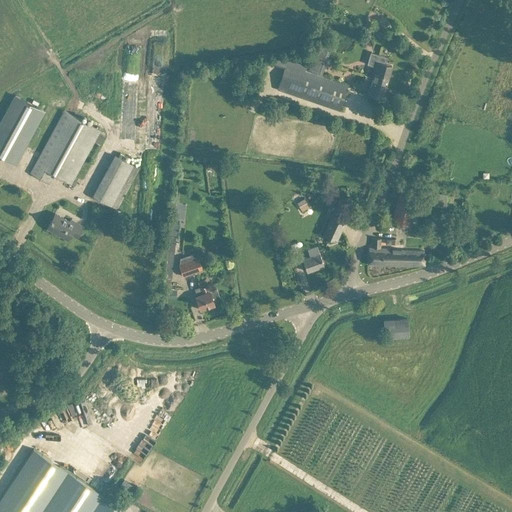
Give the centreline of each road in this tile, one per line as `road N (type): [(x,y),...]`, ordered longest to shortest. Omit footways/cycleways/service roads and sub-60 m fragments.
road 1 (unclassified): [(354,292),(356,256),(459,0)]
road 2 (unclassified): [(309,306),(310,320),(205,511)]
road 3 (unclassified): [(101,325),(157,342),(192,342),(309,306)]
road 4 (unclassified): [(354,292),(511,239)]
road 5 (unclassified): [(0,410),(62,385),(81,367),(101,325)]
road 6 (unclassified): [(0,251),(101,325)]
